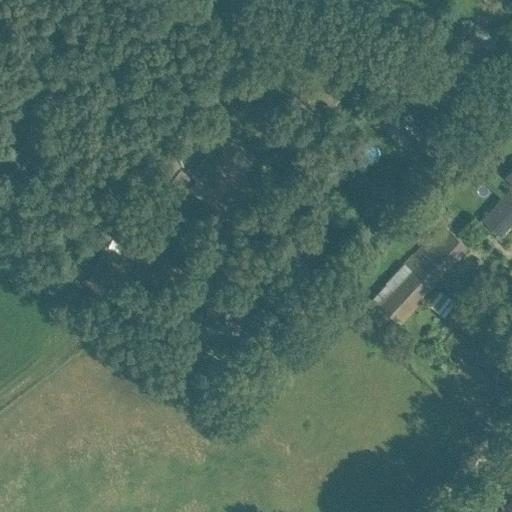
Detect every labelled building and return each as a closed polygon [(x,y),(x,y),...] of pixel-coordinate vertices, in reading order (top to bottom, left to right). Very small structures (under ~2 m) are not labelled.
[(473,23),(467,41),(490,49),(496,31),(473,23)] [(406,102),(390,119),(418,145),(434,128),(428,121),(429,120),(423,115),(422,116),(406,102)] [(274,127),(288,131),(292,114),(277,111),(274,127)] [(424,163),(434,151),(425,143),(415,155),(424,163)] [(168,178),(182,163),(169,152),(156,167),(168,178)] [(202,176),(227,196),(246,172),(220,153),(202,176)] [(482,218),(500,236),(511,223),(511,190),(510,189),(482,218)] [(106,230),(98,236),(102,242),(110,236),(106,230)] [(378,307),(396,323),(468,246),(451,230),(378,307)] [(89,278),(101,285),(118,253),(106,246),(89,278)] [(301,274),(297,279),(302,282),(298,287),(310,296),(318,287),(301,274)] [(198,328),(230,332),(233,302),(202,299),(198,328)] [(243,325),(258,326),(260,315),(244,313),(243,325)] [(511,511),(511,500),(502,510),(504,511),(511,511)]
